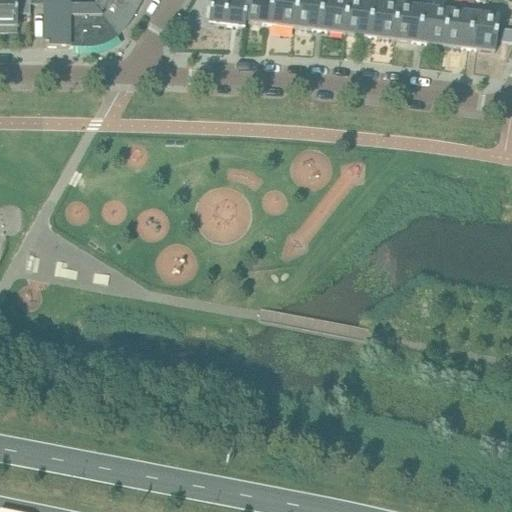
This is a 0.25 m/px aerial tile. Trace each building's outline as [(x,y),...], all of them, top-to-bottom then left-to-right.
[(0,0),(0,34),(16,34),(16,16),(29,16),(29,0),(0,0)] [(45,10),(44,49),(68,49),(68,43),(68,6),(62,6),(61,0),(44,0),(45,6),(45,7),(45,9),(45,10)] [(86,0),(61,0),(62,6),(68,6),(68,43),(87,43),(94,42),(101,41),(107,38),(113,34),(92,8),(86,0)] [(121,0),(97,0),(92,8),(113,34),(118,29),(122,24),(126,17),(132,6),(121,0)] [(121,0),(132,6),(138,9),(143,0),(121,0)] [(209,25),(243,29),(246,0),(245,0),(246,4),(211,0),(209,25)] [(245,23),(269,26),(271,0),(246,0),(243,29),(244,29),(245,23)] [(294,29),(297,0),(271,0),(269,26),(294,29)] [(297,0),(294,29),(318,32),(322,0),(297,0)] [(322,0),(318,32),(343,35),(347,1),(337,0),(322,0)] [(343,35),(368,39),(372,4),(347,1),(343,35)] [(397,7),(372,4),(368,39),(393,42),(397,7)] [(393,42),(418,45),(422,11),(397,7),(393,42)] [(447,14),(422,11),(418,45),(443,48),(447,14)] [(443,48),(468,51),(472,17),(447,14),(443,48)] [(498,20),(472,17),(468,51),(494,54),(498,20)] [(511,44),(511,32),(502,31),(500,43),(511,44)]
